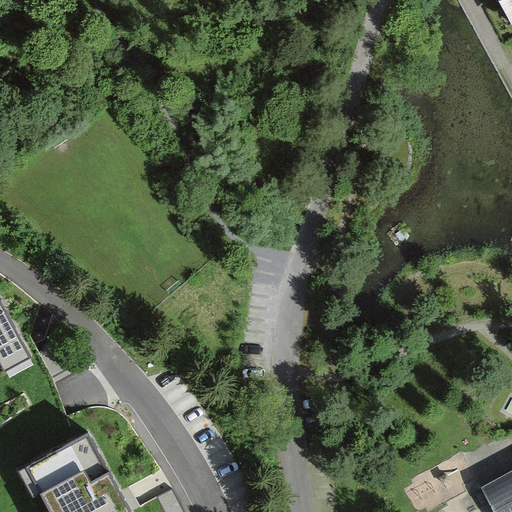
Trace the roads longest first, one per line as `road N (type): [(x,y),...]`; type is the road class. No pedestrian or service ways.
road 1 (residential): [(379,0),(297,284),(290,445),(299,511)]
road 2 (residential): [(211,511),(126,371)]
